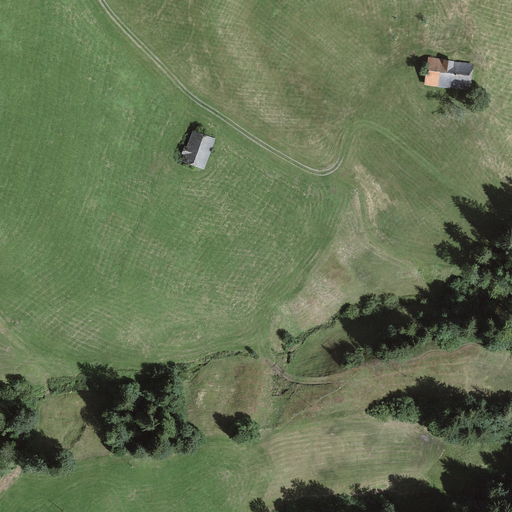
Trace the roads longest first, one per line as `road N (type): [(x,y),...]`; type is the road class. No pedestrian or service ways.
road 1 (track): [(333,171),(310,174),(189,98),(102,0)]
road 2 (track): [(414,85),(383,92),(333,171)]
